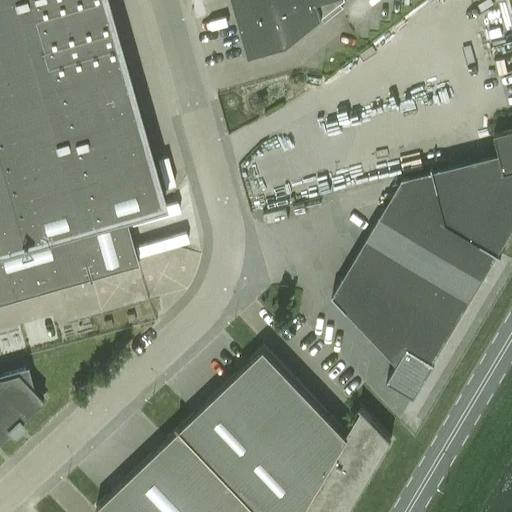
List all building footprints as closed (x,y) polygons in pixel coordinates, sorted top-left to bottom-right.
[(0,0),(0,297),(133,261),(120,212),(162,201),(106,0),(0,0)] [(231,0),(248,56),(286,45),(343,0),(231,0)] [(396,363),(386,379),(413,395),(433,361),(432,360),(511,225),(511,127),(493,132),(498,152),(409,175),(408,174),(401,176),(401,177),(333,291),(331,294),(396,363)] [(346,434),(263,346),(95,507),(99,511),(346,511),(391,439),(362,409),(346,434)] [(23,369),(0,374),(0,436),(39,401),(35,391),(27,382),(23,369)]
